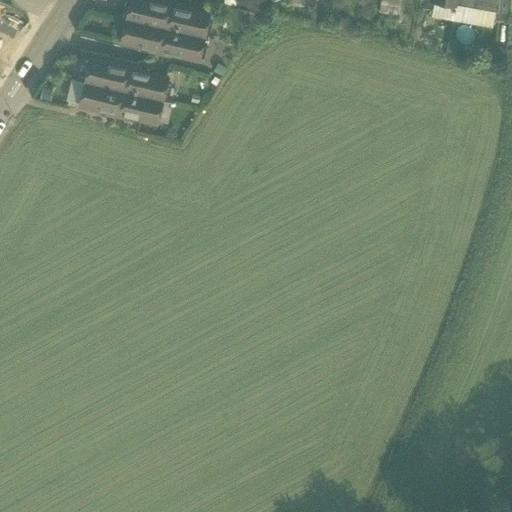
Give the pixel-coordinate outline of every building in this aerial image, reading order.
[(171,5),(148,0),(131,0),(127,19),(166,28),(171,5)] [(400,0),(382,0),(381,11),(398,15),(400,0)] [(433,0),(420,0),(419,7),(433,9),(434,1),(433,0)] [(457,0),(456,4),(454,19),(474,23),(476,8),(495,11),(496,0),(457,0)] [(496,0),(495,11),(494,21),(509,22),(511,0),(496,0)] [(172,5),(171,5),(166,28),(204,37),(210,14),(172,5)] [(166,28),(127,19),(121,42),(127,43),(150,49),(160,51),(166,28)] [(204,37),(166,28),(160,51),(199,60),(204,37)] [(150,49),(127,43),(126,48),(149,53),(150,49)] [(136,65),(107,58),(106,63),(129,68),(135,70),(136,65)] [(106,63),(91,59),(85,82),(124,91),(129,68),(106,63)] [(135,70),(129,68),(124,91),(163,100),(168,77),(135,70)] [(124,91),(85,82),(80,105),(119,114),(124,91)] [(163,100),(124,91),(119,114),(158,123),(163,100)] [(119,114),(80,105),(78,113),(118,122),(119,114)]
